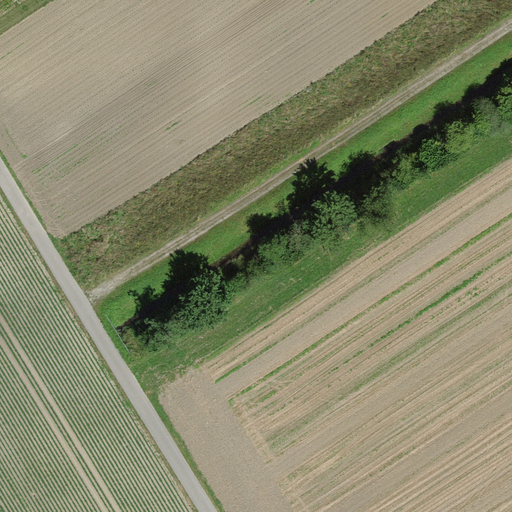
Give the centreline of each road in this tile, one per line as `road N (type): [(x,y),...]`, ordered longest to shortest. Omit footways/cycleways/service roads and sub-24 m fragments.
road 1 (track): [(75,297),(238,207),(511,25)]
road 2 (track): [(205,511),(75,297)]
road 3 (track): [(75,297),(0,176)]
